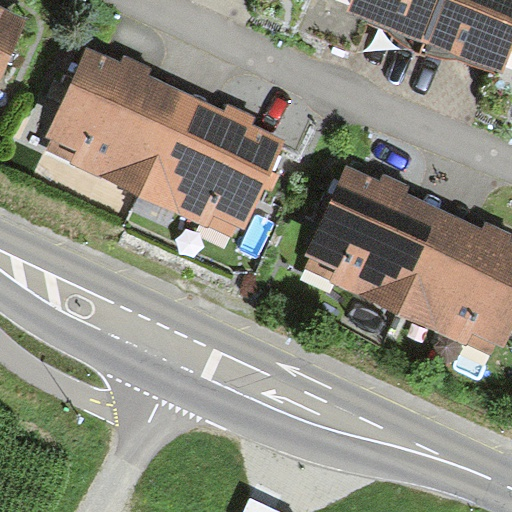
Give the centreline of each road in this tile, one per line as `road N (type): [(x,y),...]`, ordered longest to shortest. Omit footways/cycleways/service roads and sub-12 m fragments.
road 1 (tertiary): [(0,256),(187,353),(511,489)]
road 2 (residential): [(511,160),(152,0)]
road 3 (track): [(96,511),(187,353)]
